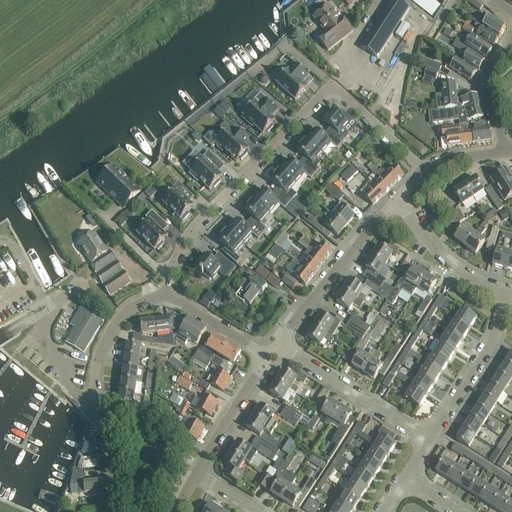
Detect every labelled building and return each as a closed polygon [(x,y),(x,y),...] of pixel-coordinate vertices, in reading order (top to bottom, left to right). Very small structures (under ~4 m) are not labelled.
[(390,0),(360,47),(377,58),(410,7),(398,0),(390,0)] [(476,0),(467,0),(467,1),(480,10),(484,5),(476,0)] [(324,30),(317,36),(328,50),(352,31),(341,17),(339,18),(329,5),(314,17),(324,30)] [(483,13),(477,22),(500,37),(506,28),(483,13)] [(477,22),(474,26),(476,28),(477,30),(476,31),(478,33),(477,35),(485,41),(494,46),(500,37),(477,22)] [(457,26),(471,34),(474,29),(466,23),(463,28),(458,24),(457,26)] [(448,29),(444,35),(450,38),(454,32),(448,29)] [(492,49),(484,43),(471,35),(465,44),(478,52),(486,58),(492,49)] [(456,41),(453,46),(467,55),(470,51),(456,41)] [(470,64),(479,69),(485,60),(476,55),(470,51),(467,55),(464,60),(470,64)] [(449,61),(446,65),(450,67),(462,76),(471,81),(477,72),(468,67),(454,57),(453,60),(454,61),(452,63),(449,61)] [(424,58),(422,65),(440,72),(442,65),(424,58)] [(279,80),(276,83),(295,100),(308,87),(301,81),(307,75),(296,64),(290,71),(289,69),(286,72),(285,71),(277,74),(279,80)] [(427,68),(424,75),(425,76),(435,79),(436,80),(439,72),(428,68),(427,68)] [(425,76),(423,81),(433,85),(435,79),(425,76)] [(444,98),(436,99),(437,109),(445,108),(456,107),(457,107),(457,99),(455,83),(443,84),(444,94),(444,98)] [(255,102),(243,115),(244,116),(243,117),(252,126),(254,125),(263,134),(266,131),(268,132),(274,126),(272,124),(273,123),(269,119),(271,117),(278,110),(261,93),(253,101),(255,102)] [(465,98),(457,99),(457,107),(457,110),(458,110),(480,105),(477,95),(471,96),(470,93),(464,95),(465,98)] [(225,102),(221,106),(227,112),(231,108),(225,102)] [(458,110),(458,121),(459,121),(459,125),(469,124),(468,121),(483,116),(480,105),(458,110)] [(218,107),(214,113),(223,118),(226,113),(218,107)] [(332,109),(323,120),(335,130),(331,135),(342,144),(350,134),(345,129),(350,123),(349,122),(351,120),(352,120),(342,111),(341,111),(343,113),(341,115),(340,114),(339,115),(332,109)] [(432,110),(431,110),(432,123),(434,123),(438,123),(458,121),(458,110),(457,110),(445,111),(432,110)] [(212,130),(204,138),(212,146),(216,142),(218,144),(216,146),(222,151),(224,150),(236,162),(240,158),(242,160),(248,154),(246,152),(241,147),(243,145),(244,144),(249,139),(226,121),(215,133),(212,130)] [(479,124),(473,124),(475,144),(492,142),(490,123),(479,125),(479,124)] [(475,144),(473,124),(459,126),(459,128),(452,129),(442,130),(443,136),(447,136),(448,147),(475,144)] [(315,129),(306,139),(323,154),(333,144),(338,148),(342,144),(331,135),(328,139),(315,129)] [(306,139),(297,150),(303,155),(303,156),(305,157),(309,160),(305,165),(315,174),(320,169),(318,167),(321,163),(318,160),(323,154),(306,139)] [(190,174),(198,181),(199,179),(210,190),(213,187),(214,188),(215,187),(214,185),(222,177),(218,173),(224,166),(209,152),(203,158),(201,156),(188,169),(191,172),(190,174)] [(289,159),(280,169),(297,185),(307,174),(311,179),(315,174),(305,165),(301,169),(289,159)] [(380,180),(373,186),(383,196),(393,186),(375,167),(370,163),(367,167),(380,180)] [(378,163),(375,167),(393,186),(404,175),(394,165),(386,173),(381,169),(383,167),(378,163)] [(125,206),(123,208),(124,208),(140,191),(114,166),(98,183),(106,191),(108,189),(125,206)] [(352,166),(342,176),(348,182),(358,172),(352,166)] [(280,169),(271,180),(277,186),(278,187),(279,187),(283,190),(279,195),(289,204),(294,199),(298,195),(292,190),(297,185),(280,169)] [(511,196),(511,184),(504,171),(498,174),(492,177),(493,178),(491,179),(505,201),(511,196)] [(475,178),(465,185),(473,198),(484,191),(475,178)] [(173,216),(173,217),(176,214),(183,221),(189,214),(187,213),(191,209),(193,206),(192,205),(189,202),(194,197),(179,181),(173,187),(176,190),(164,203),(172,211),(173,210),(176,213),(173,216)] [(383,196),(373,186),(368,182),(365,185),(369,189),(363,196),(373,206),(383,196)] [(473,198),(465,185),(454,192),(463,205),(473,198)] [(498,210),(504,207),(491,186),(485,190),(498,210)] [(149,188),(145,193),(150,198),(155,194),(149,188)] [(263,189),(254,200),(271,215),(280,204),(285,209),(289,204),(279,195),(275,199),(263,189)] [(254,200),(244,210),(251,216),(252,218),(253,217),(256,221),(252,225),(263,235),(268,229),(262,224),(271,215),(254,200)] [(341,202),(331,214),(346,227),(354,217),(349,212),(351,210),(345,205),(342,203),(341,202)] [(456,217),(460,223),(465,220),(464,217),(458,209),(453,212),(456,217)] [(297,210),(292,215),(296,219),(301,214),(297,210)] [(506,210),(501,214),(505,220),(510,217),(506,210)] [(162,242),(165,239),(161,235),(169,227),(152,211),(146,217),(150,221),(138,233),(155,250),(156,249),(158,250),(164,244),(162,242)] [(346,227),(331,214),(328,211),(324,216),(330,221),(326,226),(330,230),(338,236),(346,227)] [(306,221),(316,229),(319,224),(310,216),(306,221)] [(460,223),(456,217),(447,229),(452,233),(458,225),(460,223)] [(237,219),(227,230),(243,244),(252,234),(259,239),(263,235),(252,225),(248,230),(245,226),(243,224),(243,225),(237,219)] [(455,239),(465,247),(481,226),(476,231),(472,228),(470,230),(465,226),(455,239)] [(481,226),(465,247),(475,254),(485,242),(480,238),(486,230),(481,226)] [(490,238),(496,239),(499,227),(493,226),(490,238)] [(227,230),(218,240),(224,246),(226,247),(230,250),(226,255),(237,264),(241,259),(235,253),(243,244),(227,230)] [(284,232),(275,244),(280,248),(286,240),(289,236),(286,234),(284,232)] [(92,262),(90,263),(110,295),(130,282),(109,250),(104,254),(102,252),(105,250),(101,244),(102,244),(94,233),(79,244),(92,262)] [(310,247),(308,251),(323,263),(332,252),(322,243),(315,251),(310,247)] [(270,253),(278,259),(283,251),(275,246),(270,253)] [(379,246),(372,257),(385,265),(392,254),(379,246)] [(493,266),(506,269),(510,253),(497,249),(493,266)] [(309,259),(304,266),(315,274),(323,263),(308,251),(304,255),(309,259)] [(201,272),(201,273),(203,275),(203,274),(209,279),(210,277),(212,278),(217,271),(226,278),(235,267),(221,256),(215,263),(205,255),(195,267),(201,272)] [(385,265),(372,257),(366,268),(378,276),(385,265)] [(315,274),(304,266),(299,262),(290,274),(306,286),(315,274)] [(404,262),(397,272),(403,276),(409,266),(410,266),(404,262)] [(387,301),(387,302),(392,306),(402,290),(412,297),(414,294),(417,289),(426,276),(415,269),(414,270),(409,266),(403,276),(398,283),(398,284),(395,290),(394,289),(391,295),(387,301)] [(258,268),(253,275),(265,282),(269,275),(258,268)] [(241,287),(242,288),(235,297),(244,304),(245,301),(250,305),(259,294),(257,293),(259,289),(263,292),(267,286),(255,276),(252,280),(250,279),(253,276),(249,273),(243,280),(245,282),(241,287)] [(270,276),(265,283),(276,290),(281,283),(270,276)] [(283,282),(293,290),(298,284),(287,276),(283,282)] [(436,282),(426,276),(417,289),(428,296),(436,282)] [(350,280),(343,292),(363,304),(372,291),(387,301),(391,295),(380,288),(368,280),(363,288),(357,285),(358,283),(357,281),(354,279),(351,279),(351,281),(350,280)] [(384,283),(380,288),(391,295),(394,289),(384,283)] [(210,291),(200,304),(202,305),(207,308),(216,296),(210,291)] [(363,304),(343,292),(336,302),(349,310),(353,304),(360,309),(363,304)] [(440,295),(433,307),(436,309),(437,308),(439,309),(440,307),(446,298),(440,295)] [(417,311),(423,315),(430,304),(424,301),(417,311)] [(433,307),(425,318),(429,321),(436,309),(433,307)] [(66,342),(84,353),(104,318),(87,308),(66,342)] [(462,308),(455,320),(470,330),(477,318),(462,308)] [(353,317),(349,322),(367,333),(370,328),(379,314),(374,311),(372,315),(371,314),(367,320),(368,321),(365,325),(363,324),(353,317)] [(321,315),(314,326),(327,334),(332,327),(337,330),(341,323),(336,320),(333,317),(330,321),(321,315)] [(169,318),(156,320),(157,333),(171,331),(171,330),(177,330),(175,318),(170,318),(169,318)] [(177,338),(186,344),(189,338),(198,344),(201,338),(207,329),(189,318),(180,334),(177,338)] [(425,318),(418,329),(422,332),(429,321),(425,318)] [(157,333),(156,320),(141,322),(143,335),(157,333)] [(455,320),(447,331),(462,341),(470,330),(455,320)] [(362,340),(366,335),(367,333),(349,322),(346,328),(354,333),(353,334),(362,340)] [(327,334),(314,326),(308,337),(320,345),(324,339),(331,344),(334,339),(327,334)] [(418,329),(411,340),(415,343),(422,332),(418,329)] [(447,331),(440,342),(455,352),(462,341),(447,331)] [(133,341),(143,343),(157,345),(158,340),(141,337),(141,334),(134,335),(133,341)] [(158,340),(157,345),(163,345),(177,348),(175,338),(177,334),(157,337),(158,339),(158,340)] [(366,335),(362,340),(359,345),(365,349),(372,338),(366,335)] [(208,348),(221,356),(228,345),(215,337),(208,348)] [(411,340),(404,351),(408,354),(415,343),(411,340)] [(440,342),(433,353),(448,363),(455,352),(440,342)] [(127,344),(126,356),(140,358),(141,346),(127,344)] [(396,344),(385,361),(391,365),(402,347),(396,344)] [(228,345),(221,356),(226,359),(234,364),(241,353),(228,345)] [(184,356),(192,360),(198,350),(190,346),(184,356)] [(195,358),(208,366),(215,354),(202,346),(195,358)] [(347,351),(342,359),(348,362),(353,354),(354,352),(349,348),(347,351)] [(353,366),(364,373),(377,353),(372,350),(367,358),(361,353),(353,366)] [(404,351),(397,363),(401,365),(408,354),(404,351)] [(377,353),(364,373),(374,380),(384,364),(379,361),(382,356),(377,353)] [(433,353),(426,365),(441,374),(448,363),(433,353)] [(126,356),(124,368),(138,370),(140,358),(126,356)] [(192,362),(206,370),(207,367),(194,359),(192,362)] [(397,363),(390,374),(394,376),(401,365),(397,363)] [(511,366),(506,363),(499,374),(510,381),(511,378),(511,366)] [(180,365),(177,369),(182,372),(186,367),(183,364),(180,365)] [(426,365),(419,376),(434,385),(441,374),(426,365)] [(124,368),(122,380),(136,382),(138,370),(124,368)] [(211,385),(224,392),(231,379),(217,371),(210,384),(201,380),(200,382),(194,378),(192,381),(208,390),(211,385)] [(283,371),(277,382),(296,394),(298,390),(297,387),(293,384),(296,379),(283,371)] [(399,373),(396,377),(402,381),(405,376),(399,373)] [(390,374),(383,385),(388,388),(395,377),(394,376),(390,374)] [(499,374),(492,385),(503,392),(510,381),(499,374)] [(419,376),(412,387),(427,396),(434,385),(419,376)] [(181,377),(176,385),(189,392),(193,384),(181,377)] [(122,380),(121,392),(135,394),(136,382),(122,380)] [(296,394),(277,382),(270,392),(283,401),(283,400),(286,403),(290,396),(293,398),(296,394)] [(427,396),(412,387),(408,384),(405,389),(409,391),(404,399),(419,408),(427,396)] [(492,385),(485,396),(496,403),(503,392),(492,385)] [(313,405),(319,408),(330,391),(324,387),(313,405)] [(135,394),(121,392),(119,404),(133,406),(135,394)] [(196,408),(210,416),(218,403),(209,398),(204,395),(196,408)] [(485,396),(478,407),(489,414),(496,403),(485,396)] [(333,420),(333,421),(341,408),(331,401),(322,414),(328,417),(324,423),(329,426),(330,424),(333,420)] [(185,402),(181,408),(187,411),(190,405),(185,402)] [(261,406),(254,417),(274,430),(278,424),(271,420),(275,415),(269,412),(261,406)] [(283,411),(307,427),(311,421),(287,406),(283,411)] [(478,407),(471,418),(482,425),(489,414),(478,407)] [(179,413),(178,414),(184,417),(187,411),(181,408),(181,409),(179,413)] [(333,420),(330,424),(339,430),(338,431),(332,442),(339,446),(345,436),(353,424),(348,421),(352,414),(341,408),(333,421),(333,420)] [(307,427),(283,411),(280,417),(296,427),(299,422),(307,427)] [(314,416),(311,421),(307,427),(313,430),(320,419),(314,416)] [(249,420),(246,426),(248,427),(247,428),(256,433),(261,436),(264,431),(269,435),(269,434),(271,435),(274,430),(254,417),(251,422),(249,420)] [(471,418),(464,429),(475,436),(482,425),(471,418)] [(183,433),(197,441),(204,428),(190,420),(183,433)] [(354,430),(353,432),(356,435),(359,437),(362,433),(366,426),(360,421),(354,430)] [(368,443),(374,447),(388,456),(396,445),(392,442),(396,436),(382,427),(378,434),(381,436),(377,442),(372,438),(368,443)] [(511,428),(510,427),(503,438),(507,441),(511,434),(511,428)] [(475,436),(464,429),(457,440),(468,447),(475,436)] [(349,446),(356,435),(353,432),(345,443),(349,446)] [(486,443),(500,452),(507,441),(503,438),(496,449),(486,443)] [(238,442),(232,453),(245,461),(249,464),(256,453),(252,451),(247,447),(238,442)] [(264,442),(261,447),(276,456),(279,451),(264,442)] [(342,457),(349,446),(345,443),(338,454),(342,457)] [(462,456),(463,455),(466,450),(455,443),(451,449),(462,456)] [(500,452),(486,443),(479,454),(489,460),(493,463),(500,452)] [(276,456),(261,447),(258,452),(273,461),(276,456)] [(374,447),(367,458),(381,467),(388,456),(374,447)] [(463,455),(474,462),(477,457),(466,450),(463,455)] [(245,461),(232,453),(225,463),(230,467),(225,474),(238,482),(243,474),(238,471),(245,461)] [(339,462),(342,457),(338,454),(331,465),(335,468),(339,470),(342,465),(339,462)] [(509,458),(504,455),(497,466),(502,469),(509,458)] [(474,462),(485,469),(488,464),(477,457),(474,462)] [(367,458),(360,469),(374,478),(381,467),(367,458)] [(271,494),(283,501),(291,488),(297,477),(287,471),(291,466),(289,464),(290,461),(286,459),(285,462),(278,472),(278,473),(283,476),(277,485),(271,494)] [(276,464),(273,469),(278,472),(285,462),(280,459),(276,464)] [(436,472),(448,479),(455,467),(444,460),(436,472)] [(322,461),(318,467),(322,470),(326,464),(322,461)] [(485,469),(496,476),(499,471),(488,464),(485,469)] [(328,479),(335,468),(331,465),(324,477),(328,479)] [(448,479),(459,486),(466,474),(455,467),(448,479)] [(360,469),(353,480),(367,489),(374,478),(360,469)] [(79,485),(79,494),(103,491),(102,479),(85,481),(84,470),(74,471),(71,486),(79,485)] [(496,476),(507,483),(510,478),(499,471),(496,476)] [(257,484),(267,490),(273,479),(264,473),(257,484)] [(459,486),(470,493),(477,481),(466,474),(459,486)] [(321,490),(328,479),(324,477),(317,488),(321,490)] [(291,488),(283,501),(293,507),(294,505),(299,508),(316,481),(311,478),(300,494),(291,488)] [(353,480),(346,492),(360,501),(367,489),(353,480)] [(470,493),(481,500),(488,488),(477,481),(470,493)] [(335,499),(321,490),(317,488),(310,499),(314,501),(318,495),(332,504),(335,499)] [(481,500),(492,507),(499,495),(488,488),(481,500)] [(492,507),(499,511),(503,511),(510,502),(504,498),(507,493),(502,490),(499,495),(492,507)] [(346,492),(339,503),(353,511),(360,501),(346,492)] [(308,511),(315,502),(314,501),(310,499),(303,510),(306,511),(308,511)] [(511,511),(511,502),(510,502),(503,511),(511,511)] [(339,503),(332,511),(352,511),(353,511),(339,503)]
